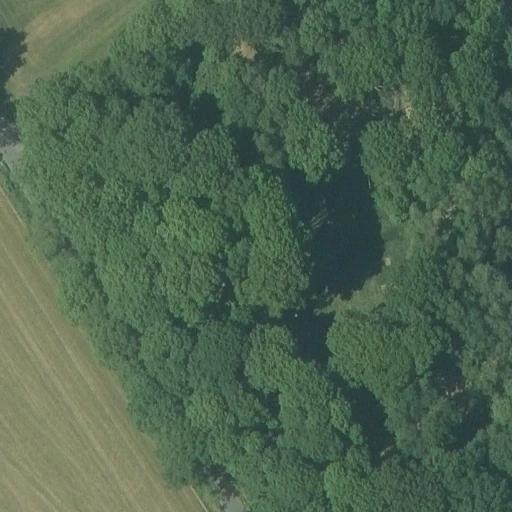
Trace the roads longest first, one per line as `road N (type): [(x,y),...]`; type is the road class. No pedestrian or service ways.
road 1 (unclassified): [(237,511),(12,160)]
road 2 (unclassified): [(12,160),(211,0)]
